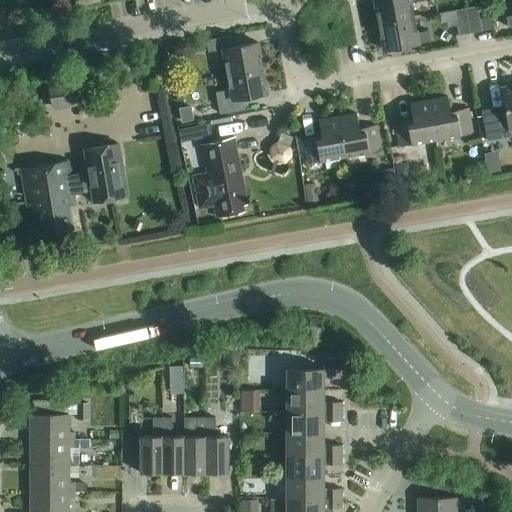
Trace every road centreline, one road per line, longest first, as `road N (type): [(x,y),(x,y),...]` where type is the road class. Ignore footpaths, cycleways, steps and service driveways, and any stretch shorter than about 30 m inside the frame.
road 1 (tertiary): [(0,360),(300,293),(357,312),(438,397)]
road 2 (residential): [(280,1),(294,71),(310,84),(511,47)]
road 3 (residential): [(0,52),(280,1)]
